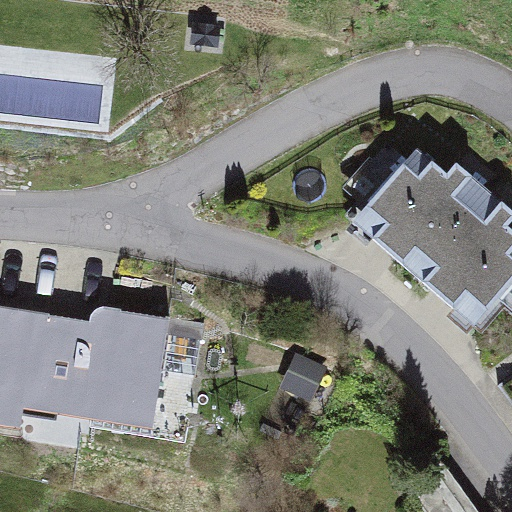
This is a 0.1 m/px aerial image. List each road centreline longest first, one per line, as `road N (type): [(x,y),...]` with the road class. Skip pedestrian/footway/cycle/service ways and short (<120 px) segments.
road 1 (residential): [(511,476),(468,415),(328,291),(158,234)]
road 2 (residential): [(158,234),(310,106),(457,75),(511,107)]
road 3 (residential): [(158,234),(0,234)]
